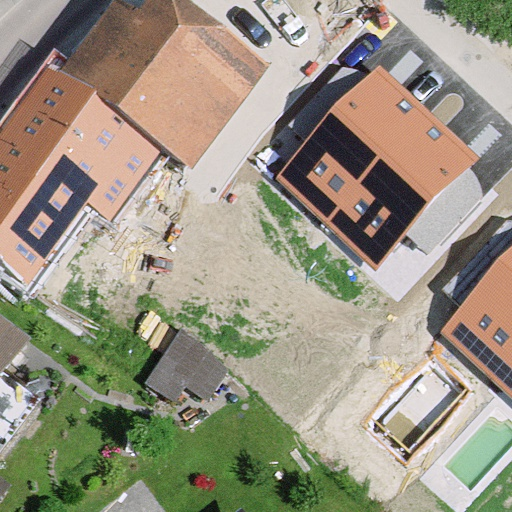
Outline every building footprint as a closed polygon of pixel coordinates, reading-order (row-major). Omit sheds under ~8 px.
[(189,6),(181,0),(148,0),(134,20),(113,5),(58,81),(161,154),(190,175),(271,63),(189,6)] [(317,0),(194,0),(189,6),(271,63),(317,0)] [(58,81),(38,67),(0,120),(0,272),(30,294),(90,211),(111,225),(161,154),(58,81)] [(475,161),(377,70),(276,176),(374,268),(475,161)] [(511,265),(454,331),(511,382),(511,265)] [(0,380),(29,343),(0,320),(0,380)] [(152,367),(200,400),(232,354),(184,321),(152,367)]
